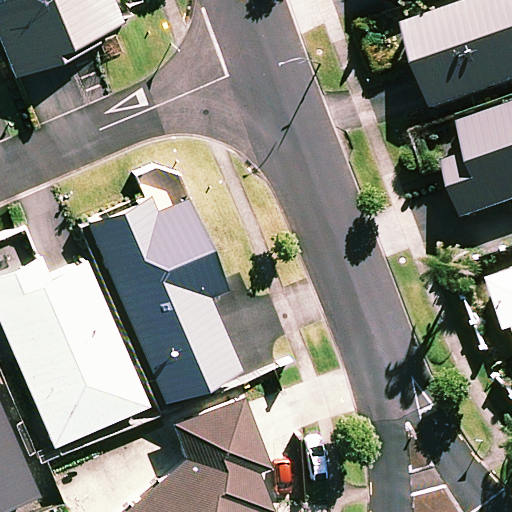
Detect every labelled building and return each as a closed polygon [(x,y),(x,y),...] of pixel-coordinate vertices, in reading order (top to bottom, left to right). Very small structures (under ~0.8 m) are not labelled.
[(122,33),(108,0),(0,0),(0,45),(13,78),(61,58),(122,33)] [(511,89),(511,0),(492,0),(407,29),(436,115),(511,89)] [(511,111),(436,137),(465,224),(511,207),(511,111)] [(222,290),(183,201),(152,214),(145,200),(84,227),(163,404),(237,371),(204,298),(222,290)] [(44,279),(36,260),(0,275),(0,326),(51,446),(143,407),(82,263),(44,279)] [(511,281),(495,287),(511,334),(511,281)] [(269,511),(254,466),(262,463),(242,401),(172,423),(184,461),(122,511),(269,511)] [(0,511),(33,497),(0,420),(0,511)]
